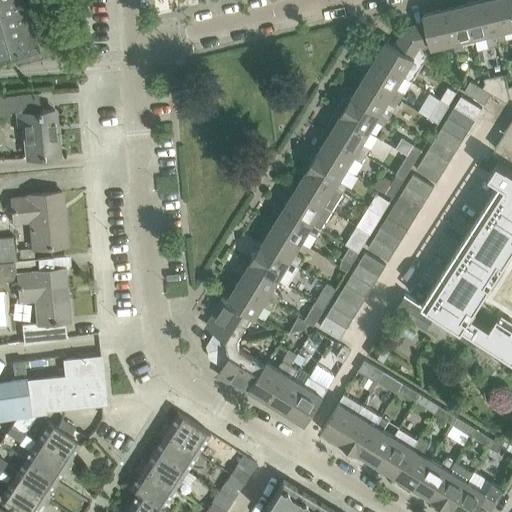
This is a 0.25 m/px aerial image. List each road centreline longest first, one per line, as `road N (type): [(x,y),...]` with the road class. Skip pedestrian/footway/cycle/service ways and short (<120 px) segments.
road 1 (residential): [(286,449),(201,394),(163,345),(131,48)]
road 2 (residential): [(131,48),(333,0)]
road 3 (residential): [(390,511),(286,449)]
